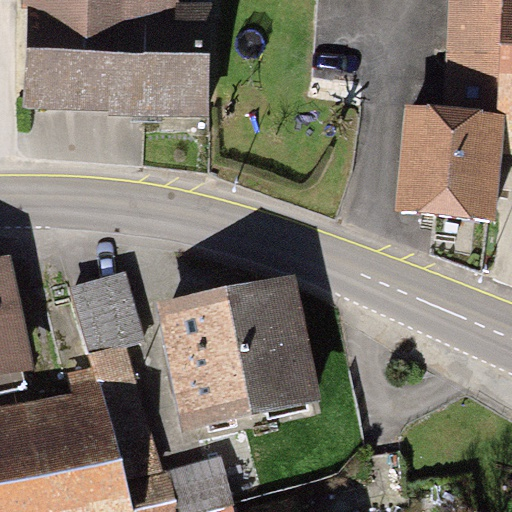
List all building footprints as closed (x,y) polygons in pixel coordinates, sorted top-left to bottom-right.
[(20,0),(17,103),(187,109),(191,4),(179,3),(178,0),(20,0)] [(511,121),(511,0),(494,0),(493,121),(511,121)] [(397,109),(389,199),(484,207),(492,117),(397,109)] [(279,276),(151,304),(176,419),(305,391),(279,276)] [(0,292),(0,360),(18,356),(0,292)] [(109,511),(87,392),(0,407),(0,511),(109,511)]
